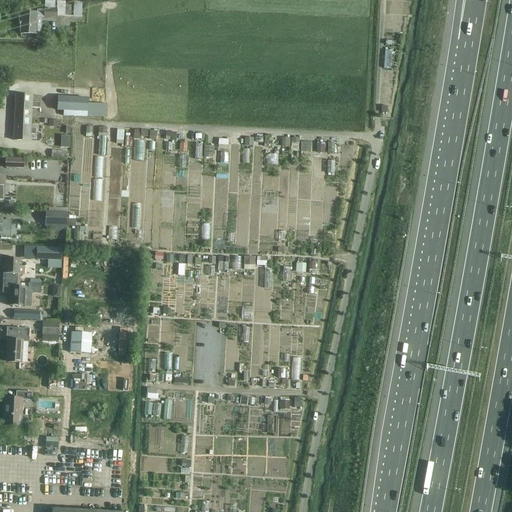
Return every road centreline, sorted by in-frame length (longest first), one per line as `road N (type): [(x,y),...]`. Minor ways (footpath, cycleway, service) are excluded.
road 1 (motorway): [(511,25),(429,511)]
road 2 (motorway): [(469,41),(384,511)]
road 3 (unclassified): [(302,511),(377,137)]
road 4 (track): [(377,137),(144,126)]
road 5 (motorway): [(479,511),(511,333)]
road 6 (track): [(324,394),(156,386)]
road 7 (track): [(377,137),(382,0)]
